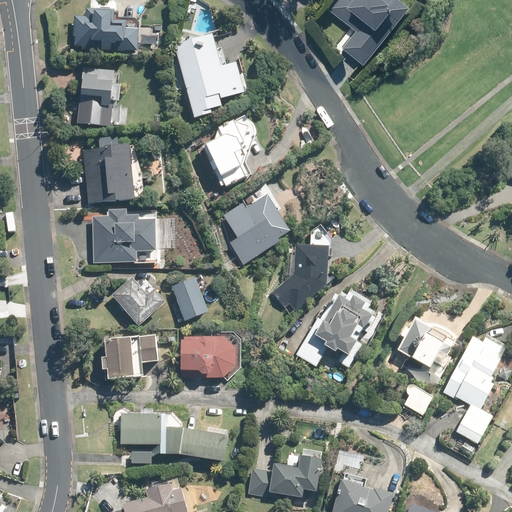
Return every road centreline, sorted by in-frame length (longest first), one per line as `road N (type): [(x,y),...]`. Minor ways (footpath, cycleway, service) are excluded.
road 1 (residential): [(511,497),(385,427),(341,416),(268,403),(53,399)]
road 2 (residential): [(53,399),(13,0)]
road 3 (residential): [(511,281),(448,247),(402,207),(251,0)]
